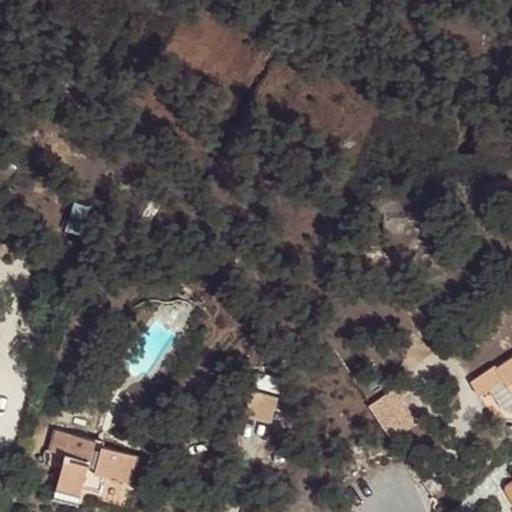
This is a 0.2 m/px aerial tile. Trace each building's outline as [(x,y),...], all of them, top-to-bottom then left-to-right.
[(511,357),(497,368),(498,370),(511,360),(511,357)] [(511,360),(498,370),(497,368),(496,366),(471,382),(480,396),(505,379),(511,389),(511,360)] [(14,391),(0,387),(0,401),(10,404),(14,391)] [(251,390),(245,415),(270,422),(277,397),(251,390)] [(406,404),(379,421),(391,439),(418,421),(406,404)] [(133,481),(140,457),(104,447),(102,446),(102,449),(94,447),(96,440),(57,429),(51,449),(67,453),(57,488),(81,494),(84,487),(90,464),(97,466),(95,471),(108,474),(133,481)] [(97,437),(96,440),(94,447),(102,449),(102,446),(104,447),(106,440),(97,437)] [(103,492),(108,474),(95,471),(97,466),(90,464),(84,487),(103,492)] [(79,505),(81,494),(57,488),(54,497),(79,505)]
